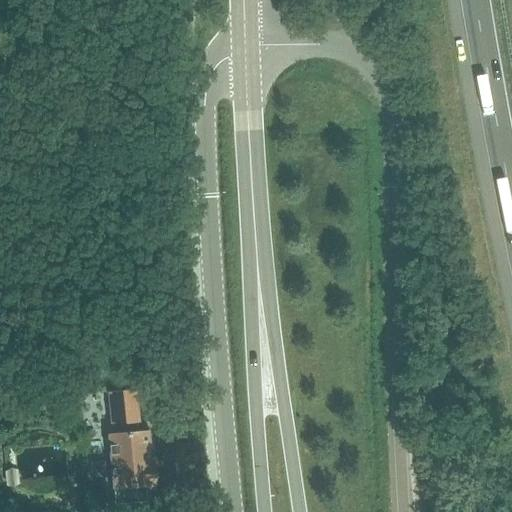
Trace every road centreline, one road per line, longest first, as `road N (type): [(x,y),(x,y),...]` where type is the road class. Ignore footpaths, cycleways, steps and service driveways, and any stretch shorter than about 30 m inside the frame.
road 1 (unclassified): [(246,49),(334,49),(375,69),(386,85),(407,511)]
road 2 (unclassified): [(232,511),(208,83),(246,49)]
road 3 (primary): [(260,313),(246,49)]
road 4 (motorway): [(474,0),(511,200)]
road 5 (primary): [(299,511),(260,313)]
road 6 (primary): [(260,313),(257,417),(267,511)]
